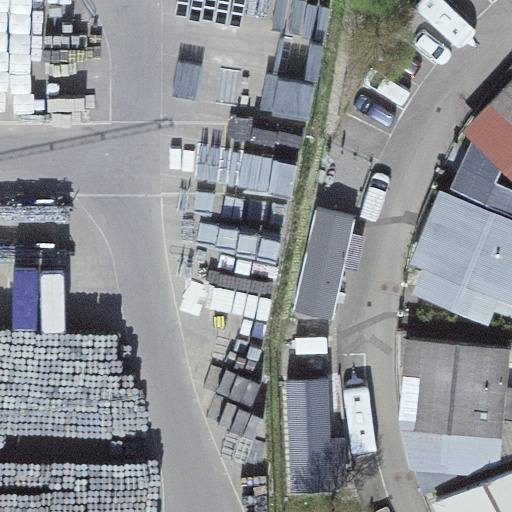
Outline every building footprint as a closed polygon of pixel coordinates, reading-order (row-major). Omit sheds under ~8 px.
[(288,239),(339,0),(251,0),(250,6),(220,0),(192,0),(161,143),(206,153),(196,201),(186,198),(176,245),(252,261),(259,232),(288,239)] [(511,74),(490,97),(507,114),(484,137),(511,164),(511,74)] [(511,219),(443,191),(419,248),(493,279),(485,298),(503,306),(511,310),(511,287),(511,285),(511,219)] [(511,382),(501,381),(505,341),(411,331),(407,365),(423,367),(418,417),(496,426),(496,421),(507,422),(511,382)] [(511,511),(511,463),(475,482),(490,511),(511,511)]
